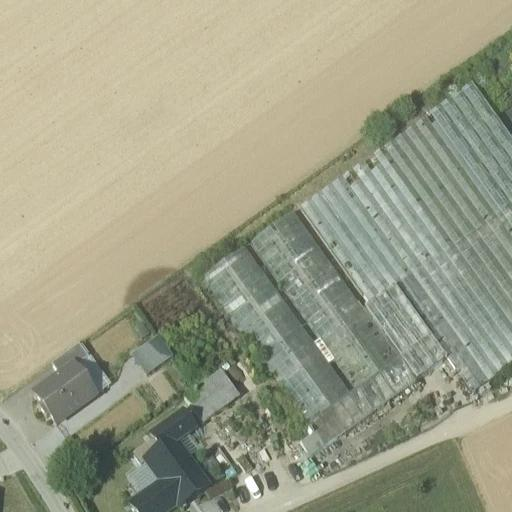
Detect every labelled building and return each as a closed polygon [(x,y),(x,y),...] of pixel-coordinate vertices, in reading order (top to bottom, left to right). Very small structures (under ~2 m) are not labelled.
[(475,397),(511,371),(511,140),(476,88),(301,209),(372,311),(365,316),(296,216),(253,246),(358,398),(352,402),(248,252),(208,279),(325,448),(450,361),(475,397)] [(134,358),(149,381),(174,365),(159,342),(134,358)] [(78,348),(51,368),(59,379),(72,370),(73,371),(87,361),(78,348)] [(59,379),(34,397),(40,407),(37,409),(46,421),(49,418),(56,428),(94,400),(73,371),(72,370),(59,379)] [(213,419),(228,408),(210,382),(194,393),(199,400),(213,419)] [(194,393),(184,401),(188,407),(199,400),(194,393)] [(199,400),(188,407),(202,427),(213,419),(199,400)] [(182,418),(150,441),(152,444),(132,458),(156,491),(140,502),(139,501),(128,508),(131,511),(171,511),(180,506),(179,504),(189,497),(193,502),(207,492),(174,447),(192,434),(182,418)] [(310,441),(299,448),(309,461),(324,450),(314,438),(312,439),(309,435),(307,436),(310,441)]
